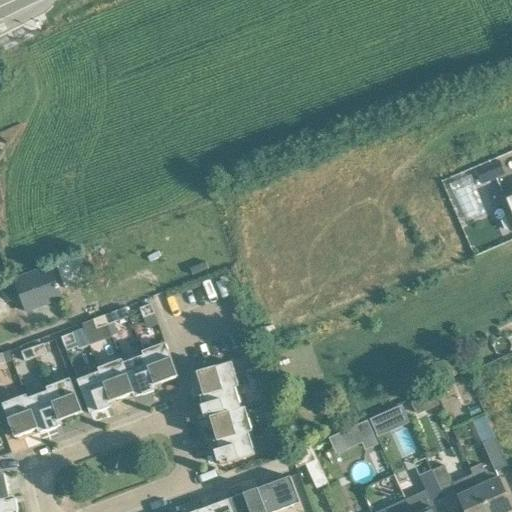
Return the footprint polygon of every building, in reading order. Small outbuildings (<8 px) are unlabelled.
[(499,159),(476,169),(482,183),(505,173),(499,159)] [(511,190),(499,196),(508,216),(505,218),(502,222),(505,230),(510,230),(511,229),(511,190)] [(56,264),(65,288),(88,279),(78,255),(56,264)] [(14,278),(20,293),(27,312),(62,299),(55,280),(49,265),(14,278)] [(155,314),(151,304),(140,309),(144,318),(155,314)] [(116,312),(105,316),(108,325),(114,323),(130,317),(126,308),(116,312)] [(93,320),(97,329),(108,325),(105,316),(93,320)] [(291,319),(282,321),(287,342),(296,340),(291,319)] [(114,323),(108,325),(112,336),(118,334),(114,323)] [(73,333),(62,337),(65,347),(76,343),(73,333)] [(144,355),(156,386),(156,385),(178,377),(166,343),(142,352),(144,356),(144,355)] [(44,344),(33,348),(36,357),(47,353),(44,344)] [(36,357),(33,348),(22,352),(25,361),(36,357)] [(133,394),(134,398),(158,389),(156,385),(156,386),(144,355),(144,356),(123,363),(123,364),(134,394),(133,394)] [(39,372),(56,368),(53,357),(36,362),(39,372)] [(100,372),(112,402),(133,394),(134,394),(123,364),(123,363),(122,360),(98,368),(100,372)] [(232,362),(197,373),(204,395),(204,396),(235,387),(239,386),(232,362)] [(249,382),(259,379),(256,368),(246,371),(249,382)] [(112,402),(100,372),(78,380),(90,414),(114,405),(112,402)] [(48,391),(49,391),(60,421),(61,421),(83,413),(70,379),(47,388),(48,391)] [(259,379),(249,382),(253,394),(262,391),(259,379)] [(241,408),(235,387),(204,396),(204,395),(200,396),(207,420),(211,419),(211,418),(242,409),(241,408)] [(48,391),(28,399),(27,399),(38,429),(38,430),(39,433),(62,425),(61,421),(60,421),(49,391),(48,391)] [(28,399),(26,395),(3,404),(15,438),(38,430),(38,429),(27,399),(28,399)] [(401,405),(390,410),(396,423),(407,418),(401,405)] [(249,433),(252,431),(245,407),(241,408),(242,409),(211,418),(211,419),(217,440),(218,441),(248,432),(249,433)] [(286,429),(296,426),(290,407),(281,409),(286,429)] [(274,412),(265,414),(268,426),(278,423),(274,412)] [(367,420),(354,427),(361,443),(365,450),(378,444),(367,420)] [(281,434),(278,423),(268,426),(271,437),(267,438),(272,454),(286,450),(281,434)] [(284,432),(286,448),(296,447),(295,431),(284,432)] [(217,440),(214,441),(221,465),(255,455),(249,433),(248,432),(218,441),(217,440)] [(337,451),(352,447),(349,436),(334,440),(337,451)] [(496,438),(483,444),(496,471),(508,465),(496,438)] [(482,463),(470,468),(473,474),(473,473),(490,511),(507,511),(511,510),(511,506),(499,478),(491,482),(482,463)] [(456,492),(464,510),(465,511),(490,511),(473,473),(473,474),(453,483),(445,466),(432,471),(444,498),(456,492)] [(406,500),(411,511),(435,511),(434,507),(432,503),(444,498),(432,471),(420,477),(426,491),(406,500)] [(10,497),(5,474),(0,475),(0,500),(10,498),(10,497)] [(261,488),(270,511),(276,511),(300,503),(290,477),(261,488)] [(231,499),(236,511),(270,511),(261,488),(231,499)] [(0,511),(17,511),(14,496),(10,497),(10,498),(0,500),(0,511)] [(202,510),(202,511),(236,511),(231,499),(202,510)] [(411,511),(406,500),(387,508),(378,511),(411,511)]
